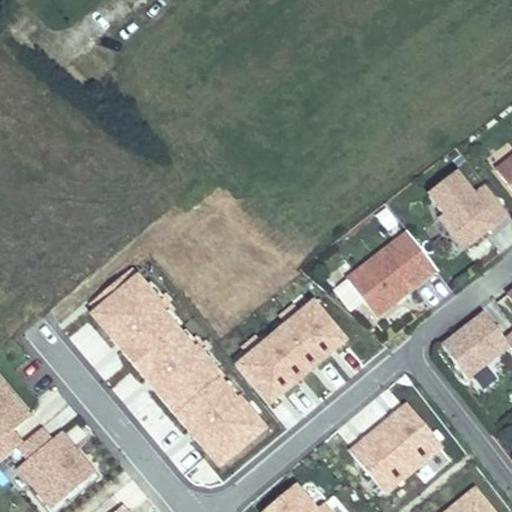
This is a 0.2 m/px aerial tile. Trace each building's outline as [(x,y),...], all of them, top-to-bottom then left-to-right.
[(511,193),(511,153),(492,169),(511,193)] [(460,250),(505,215),(481,184),(468,194),(452,174),(424,196),(440,216),(452,232),(448,235),(460,250)] [(452,232),(440,216),(436,219),(448,235),(452,232)] [(433,271),(403,233),(342,281),(372,319),(433,271)] [(217,475),(267,435),(135,268),(84,307),(217,475)] [(270,412),(351,344),(311,297),(230,365),(270,412)] [(480,314),(438,347),(463,379),(505,346),(511,354),(511,331),(501,340),(480,314)] [(0,465),(24,443),(15,434),(35,416),(0,378),(0,465)] [(348,452),(389,498),(446,448),(406,402),(348,452)] [(55,511),(99,473),(61,432),(52,440),(43,430),(5,464),(47,511),(55,511)] [(332,511),(326,505),(319,511),(297,486),(267,511),(332,511)] [(495,511),(473,487),(444,511),(495,511)]
